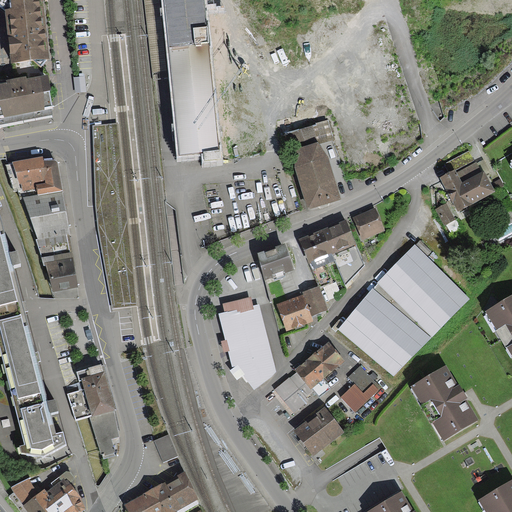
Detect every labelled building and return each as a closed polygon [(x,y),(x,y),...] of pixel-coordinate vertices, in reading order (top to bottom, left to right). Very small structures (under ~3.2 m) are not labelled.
[(0,0),(0,9),(7,16),(5,16),(11,70),(13,70),(36,67),(41,71),(42,69),(44,66),(50,65),(44,7),(50,6),(48,0),(0,0)] [(171,72),(163,0),(143,0),(152,74),(171,72)] [(163,0),(171,72),(180,164),(204,162),(204,171),(221,169),(204,0),(163,0)] [(36,67),(13,70),(14,81),(20,80),(20,82),(0,84),(0,90),(7,89),(6,86),(15,84),(27,82),(28,85),(48,81),(50,81),(49,74),(42,69),(41,71),(36,67)] [(87,93),(85,77),(74,79),(76,94),(87,93)] [(0,126),(53,116),(53,111),(54,111),(48,81),(28,85),(27,82),(15,84),(6,86),(7,89),(0,90),(0,126)] [(289,135),(295,153),(318,147),(318,146),(335,141),(329,122),(316,125),(317,128),(289,135)] [(110,125),(93,127),(95,199),(99,232),(113,309),(137,306),(118,124),(112,125),(110,125)] [(294,172),(308,214),(342,204),(329,162),(318,147),(295,153),(294,172)] [(469,152),(444,165),(449,175),(475,162),(469,152)] [(43,160),(6,168),(14,194),(19,193),(20,201),(22,201),(62,195),(63,195),(58,166),(56,163),(53,161),(44,162),(43,160)] [(484,160),(476,164),(482,175),(484,174),(486,176),(491,174),(484,160)] [(474,207),(496,195),(486,176),(484,174),(482,175),(476,164),(456,175),(455,174),(440,182),(458,216),(474,208),(474,207)] [(501,180),(494,183),(497,191),(504,187),(501,180)] [(22,201),(38,243),(67,237),(70,236),(62,195),(22,201)] [(511,207),(509,200),(499,205),(503,213),(511,208),(511,207)] [(447,204),(436,211),(445,227),(456,221),(447,204)] [(0,216),(0,213),(2,213),(0,206),(0,352),(25,451),(20,452),(22,459),(45,463),(67,449),(64,437),(57,438),(52,419),(58,417),(55,405),(48,407),(38,366),(41,365),(39,356),(36,357),(13,272),(21,270),(18,257),(10,259),(0,216)] [(353,220),(362,242),(385,233),(376,210),(353,220)] [(347,223),(323,233),(335,264),(346,287),(365,267),(347,223)] [(333,284),(326,267),(335,264),(323,233),(299,242),(309,267),(310,267),(319,288),(333,284)] [(43,267),(45,266),(73,260),(72,255),(70,255),(67,237),(38,243),(36,243),(43,267)] [(432,339),(470,300),(427,258),(432,253),(421,242),(377,286),(432,339)] [(266,284),(294,275),(285,248),(257,258),(266,284)] [(45,266),(53,296),(79,291),(73,260),(45,266)] [(394,379),(432,339),(377,286),(338,331),(394,379)] [(329,313),(319,288),(302,295),(303,296),(312,319),(329,313)] [(276,306),(286,334),(294,331),(298,331),(303,329),(307,326),(314,324),(312,319),(303,296),(276,306)] [(225,315),(253,308),(251,299),(223,306),(225,315)] [(511,361),(511,299),(485,316),(511,361)] [(225,315),(218,317),(220,324),(225,343),(228,355),(232,370),(237,369),(244,378),(254,393),(272,379),(277,374),(262,315),(260,306),(253,308),(225,315)] [(325,381),(346,364),(329,344),(294,373),(296,374),(311,393),(313,392),(314,393),(320,400),(332,390),(325,381)] [(78,369),(93,367),(92,359),(77,361),(78,369)] [(341,399),(355,414),(382,389),(360,366),(347,379),(354,386),(341,399)] [(89,420),(114,413),(118,412),(105,367),(76,376),(79,386),(82,385),(84,392),(67,396),(76,424),(83,422),(89,420)] [(244,378),(237,369),(230,374),(237,383),(244,378)] [(443,445),(479,424),(467,404),(468,403),(459,389),(458,390),(446,370),(411,391),(443,445)] [(311,393),(296,374),(290,379),(290,378),(273,391),(293,415),(309,402),(307,399),(314,393),(313,392),(311,393)] [(345,436),(325,410),(293,434),(313,460),(345,436)] [(114,413),(89,420),(101,457),(102,457),(104,461),(115,457),(114,454),(115,454),(112,441),(119,439),(114,413)] [(154,442),(163,464),(179,458),(169,436),(154,442)] [(85,511),(81,502),(82,501),(70,487),(74,484),(74,480),(70,475),(67,475),(51,486),(54,489),(47,495),(45,493),(42,495),(31,480),(11,490),(14,494),(9,498),(19,511),(85,511)] [(184,475),(124,508),(126,511),(184,511),(200,503),(184,475)] [(483,511),(511,511),(511,485),(479,505),(483,511)] [(411,511),(402,496),(375,511),(411,511)]
